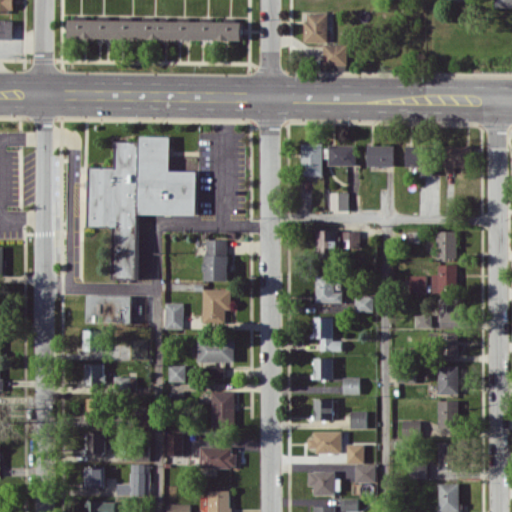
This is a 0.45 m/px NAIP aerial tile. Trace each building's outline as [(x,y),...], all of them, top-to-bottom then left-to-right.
[(13,0),(0,0),(0,12),(13,13),(13,0)] [(305,13),(305,41),(328,41),(328,12),(305,13)] [(242,21),(69,18),(69,37),(242,40),(242,21)] [(0,38),(13,39),(13,19),(0,19),(0,38)] [(347,43),(324,44),(324,64),(347,64),(347,43)] [(86,165),(86,227),(112,227),(111,278),(137,279),(137,212),(196,213),(196,170),(168,170),(169,135),(139,135),(139,139),(113,139),(113,165),(86,165)] [(324,175),(323,141),(302,142),(302,175),(324,175)] [(329,164),(356,165),(357,145),(330,144),(329,164)] [(395,165),(395,144),(369,144),(369,165),(395,165)] [(407,165),(424,166),(423,174),(431,174),(432,145),(407,145),(407,165)] [(470,166),(470,146),(446,145),(446,165),(470,166)] [(330,210),(349,210),(349,192),(330,192),(330,210)] [(359,230),(339,230),(339,229),(317,229),(317,258),(338,258),(338,247),(360,247),(359,230)] [(458,230),(438,230),(438,258),(458,259),(458,230)] [(229,238),(205,239),(206,280),(229,280),(229,270),(229,238)] [(458,263),(438,264),(439,273),(432,273),(432,291),(459,291),(458,263)] [(343,301),(343,291),(334,291),(334,274),(316,274),(316,301),(343,301)] [(427,275),(410,275),(410,291),(426,291),(427,275)] [(232,309),(231,288),(203,288),(204,324),(227,323),(227,309),(232,309)] [(87,321),(132,322),(132,295),(88,294),(87,321)] [(374,295),(355,295),(355,311),(373,311),(374,295)] [(462,322),(462,298),(439,297),(439,322),(462,322)] [(166,328),(184,328),(184,302),(166,301),(166,328)] [(431,327),(432,314),(416,314),(415,327),(431,327)] [(333,316),(314,316),(314,337),(321,337),(321,349),(342,349),(343,340),(333,340),(333,316)] [(85,350),(102,350),(102,329),(84,329),(85,350)] [(459,332),(441,331),(441,353),(458,354),(459,332)] [(149,338),(132,339),(132,358),(149,358),(149,338)] [(236,339),(199,338),(198,361),(235,362),(236,339)] [(333,378),(333,357),(314,357),(314,378),(333,378)] [(107,384),(107,373),(104,372),(104,363),(86,363),(85,384),(107,384)] [(169,365),(170,381),(186,381),(186,364),(169,365)] [(459,365),(438,365),(439,393),(459,393),(459,365)] [(138,389),(137,376),(115,377),(115,390),(138,389)] [(343,376),(344,393),(361,393),(360,376),(343,376)] [(235,390),(212,391),(213,428),(236,427),(235,390)] [(87,396),(87,417),(103,418),(103,397),(87,396)] [(314,419),(333,419),(333,398),(315,398),(314,419)] [(459,399),(439,399),(439,428),(460,428),(459,399)] [(351,428),(367,427),(367,410),(351,410),(351,428)] [(402,420),(403,435),(425,435),(424,419),(402,420)] [(311,431),(311,447),(317,447),(317,452),(342,452),(342,430),(311,431)] [(105,431),(86,431),(87,453),(106,452),(105,431)] [(184,454),(183,432),(168,433),(168,454),(184,454)] [(440,468),(458,468),(457,441),(439,441),(440,468)] [(364,462),(365,443),(348,443),(347,462),(364,462)] [(236,447),(201,446),(200,466),(236,467),(236,447)] [(131,483),(117,483),(117,494),(150,494),(149,463),(131,463),(131,483)] [(356,481),(375,481),(376,464),(356,463),(356,481)] [(411,477),(428,477),(427,463),(411,464),(411,477)] [(104,486),(103,466),(86,466),(86,487),(104,486)] [(314,493),(341,493),(341,477),(336,477),(336,469),(309,470),(309,485),(314,485),(314,493)] [(460,511),(460,482),(439,482),(439,511),(460,511)] [(231,511),(232,489),(210,490),(209,511),(231,511)] [(359,510),(358,498),(342,498),(342,510),(359,510)] [(114,511),(115,500),(85,500),(84,511),(114,511)] [(190,511),(191,503),(168,503),(167,511),(190,511)]
